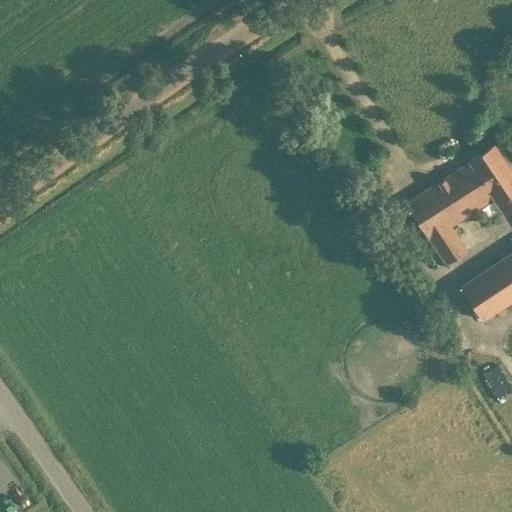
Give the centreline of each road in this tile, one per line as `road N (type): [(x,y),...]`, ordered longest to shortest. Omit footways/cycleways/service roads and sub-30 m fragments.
road 1 (tertiary): [(0,203),(301,0)]
road 2 (unclassified): [(83,511),(0,392)]
